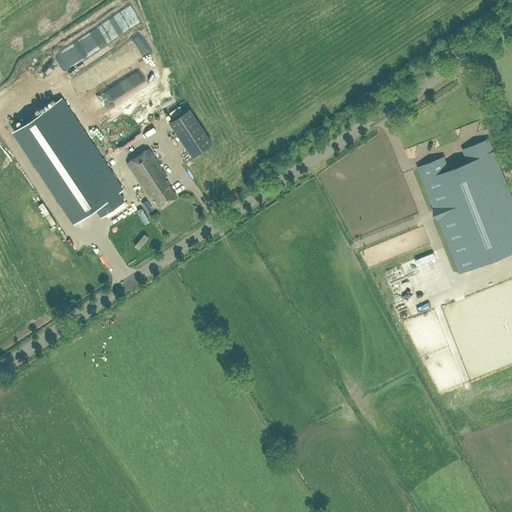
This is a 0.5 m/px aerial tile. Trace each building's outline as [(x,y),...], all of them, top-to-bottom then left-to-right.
[(59,99),(14,130),(74,220),(94,207),(100,216),(124,200),(118,191),(120,190),(59,99)] [(137,127),(147,122),(139,107),(129,112),(137,127)] [(191,156),(211,142),(189,108),(168,122),(191,156)] [(464,148),(469,161),(472,170),(484,165),(496,161),(487,139),(464,148)] [(425,143),(413,149),(419,160),(430,154),(425,143)] [(177,197),(164,178),(166,176),(147,148),(126,162),(149,196),(152,194),(161,208),(177,197)] [(469,161),(447,170),(442,157),(419,166),(461,271),(511,250),(511,235),(484,165),(472,170),(469,161)] [(76,280),(60,287),(65,297),(81,290),(76,280)] [(49,295),(55,304),(65,298),(59,288),(49,295)]
